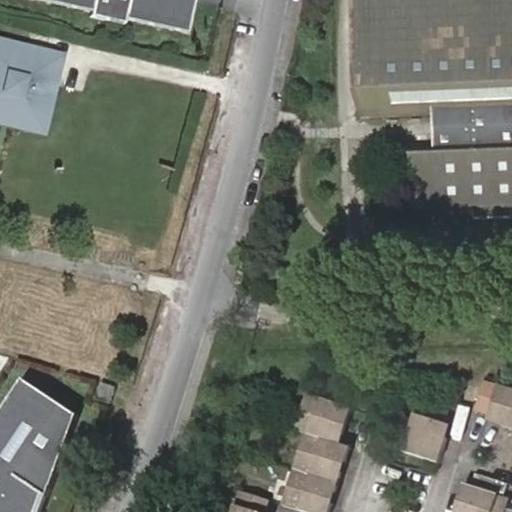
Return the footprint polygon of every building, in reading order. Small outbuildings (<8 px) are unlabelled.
[(186,35),(194,0),(43,0),(92,12),(91,17),(124,25),(126,20),(186,35)] [(511,0),(361,0),(365,117),(440,114),(441,131),(441,151),(415,151),(417,224),(475,221),(474,232),(506,230),(506,220),(511,220),(511,141),(510,115),(511,114),(511,0)] [(0,115),(41,125),(57,55),(0,41),(0,115)] [(25,381),(0,418),(0,511),(46,511),(79,418),(25,381)] [(111,404),(117,388),(102,383),(96,399),(111,404)] [(511,436),(511,396),(486,387),(475,416),(499,423),(496,430),(511,436)] [(295,433),(303,436),(342,447),(354,413),(308,396),(295,433)] [(438,438),(447,414),(418,405),(402,450),(440,461),(446,442),(438,438)] [(303,436),(291,471),(338,487),(349,449),(342,447),(303,436)] [(329,511),(338,487),(291,471),(280,505),(299,511),(329,511)] [(464,510),(463,511),(505,511),(509,501),(464,486),(456,507),(464,510)] [(232,511),(274,511),(277,504),(239,491),(232,511)]
